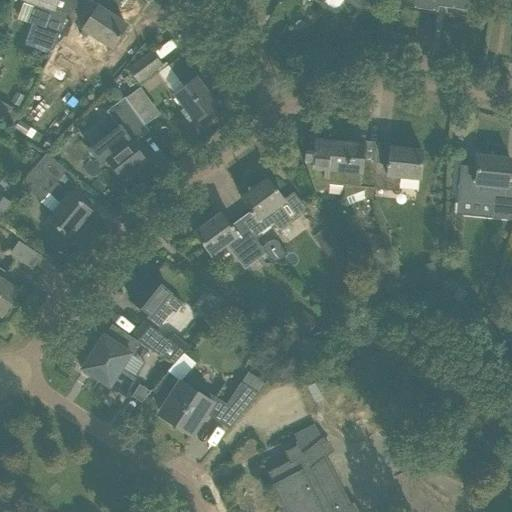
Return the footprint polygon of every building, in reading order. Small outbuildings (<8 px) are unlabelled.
[(24,46),(50,55),(55,45),(56,43),(59,33),(65,14),(53,10),(55,0),(21,0),(21,1),(34,6),(28,24),(31,25),(24,46)] [(317,0),(321,2),(322,0),(345,0),(364,12),(372,0),(317,0)] [(411,0),(411,5),(435,9),(436,0),(440,0),(472,4),(471,9),(472,9),(473,0),(411,0)] [(61,38),(57,45),(56,46),(55,45),(50,55),(40,72),(49,78),(67,52),(78,59),(93,36),(110,48),(114,42),(125,25),(97,6),(82,28),(72,21),(61,38)] [(135,64),(128,69),(138,83),(161,65),(151,52),(135,64)] [(194,122),(216,106),(195,78),(193,80),(176,58),(166,66),(183,89),(175,96),(182,106),(194,122)] [(118,125),(88,149),(100,164),(105,160),(108,164),(120,180),(145,160),(133,145),(150,132),(124,98),(107,111),(118,125)] [(0,100),(0,124),(9,130),(18,115),(10,110),(12,108),(0,100)] [(19,121),(14,129),(24,136),(37,144),(43,136),(19,121)] [(327,185),(343,186),(344,174),(342,171),(328,169),(330,142),(328,135),(308,142),(311,152),(303,151),(302,157),(306,169),(315,193),(327,188),(327,185)] [(344,174),(343,186),(344,186),(343,198),(346,206),(365,198),(372,199),(373,189),(372,188),(374,162),(375,162),(375,154),(362,153),(363,145),(330,142),(328,169),(342,171),(344,174)] [(372,188),(373,189),(386,190),(397,191),(398,177),(419,179),(419,171),(421,151),(388,147),(387,163),(375,162),(374,162),(372,188)] [(46,220),(51,225),(67,238),(89,211),(69,193),(79,182),(46,154),(35,166),(21,185),(41,202),(48,194),(60,204),(46,220)] [(461,165),(457,197),(493,200),(492,213),(492,218),(511,220),(511,175),(508,175),(510,159),(477,156),(476,166),(461,165)] [(249,211),(239,219),(255,240),(275,226),(279,232),(306,212),(304,210),(293,194),(283,201),(267,179),(240,198),(249,211)] [(0,219),(1,218),(11,204),(0,196),(0,219)] [(193,233),(205,249),(211,258),(226,246),(243,270),(265,254),(260,248),(255,240),(239,219),(229,226),(219,213),(193,233)] [(448,218),(448,224),(453,227),(458,225),(458,219),(453,215),(448,218)] [(325,226),(313,235),(328,254),(337,248),(325,226)] [(270,240),(260,248),(265,254),(273,264),(286,254),(276,241),(275,240),(274,240),(273,240),(272,240),(271,240),(270,240)] [(19,242),(10,255),(32,270),(41,257),(19,242)] [(439,280),(434,263),(420,267),(426,284),(439,280)] [(6,275),(0,271),(0,315),(1,316),(17,291),(2,281),(6,275)] [(167,292),(164,289),(148,276),(148,277),(143,273),(134,284),(139,288),(130,300),(145,312),(148,315),(146,318),(158,328),(170,313),(172,311),(174,313),(182,304),(167,292)] [(396,281),(377,288),(383,301),(384,302),(400,294),(400,293),(396,281)] [(383,301),(377,288),(361,296),(368,310),(384,302),(383,301)] [(208,294),(201,303),(212,312),(219,303),(208,294)] [(304,313),(296,323),(307,332),(315,322),(304,313)] [(172,365),(185,348),(171,335),(166,340),(144,322),(132,337),(140,343),(172,365)] [(102,335),(82,366),(93,373),(91,375),(124,396),(136,379),(133,377),(143,362),(132,355),(140,343),(132,337),(110,323),(106,329),(102,335)] [(166,401),(157,415),(190,436),(203,415),(212,402),(206,398),(180,382),(166,373),(151,392),(166,401)] [(257,393),(240,382),(226,403),(222,409),(215,421),(228,429),(236,419),(257,393)] [(138,384),(130,396),(140,402),(149,392),(138,384)] [(357,511),(355,511),(326,456),(333,450),(322,437),(321,438),(317,431),(313,424),(292,435),(296,441),(294,442),(296,445),(287,450),(292,460),(270,472),(269,471),(268,472),(275,484),(273,485),(273,486),(276,485),(290,511),(357,511)]
